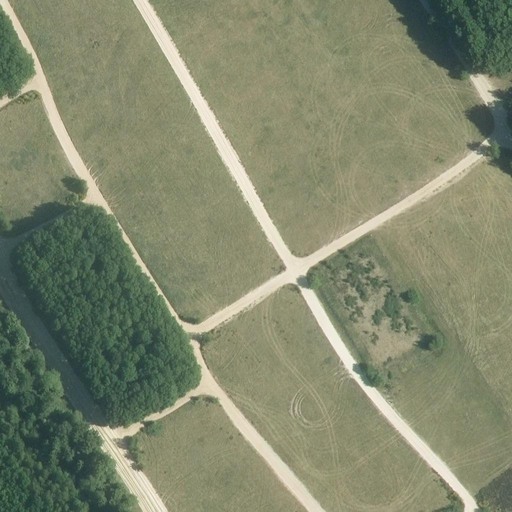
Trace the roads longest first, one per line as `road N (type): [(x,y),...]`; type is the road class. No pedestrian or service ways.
road 1 (track): [(139,0),(352,368),(475,511)]
road 2 (track): [(1,0),(75,161),(204,374),(316,511)]
road 3 (track): [(187,337),(509,130)]
road 4 (track): [(154,511),(0,268)]
road 5 (track): [(511,135),(426,0)]
